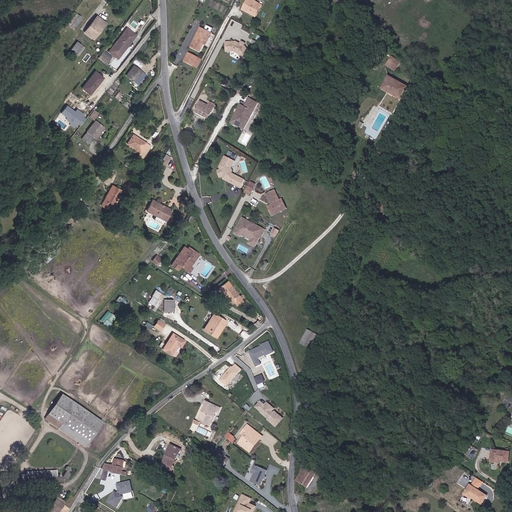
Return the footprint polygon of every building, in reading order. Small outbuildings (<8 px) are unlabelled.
[(227,0),(228,12),(241,12),(241,5),(243,5),(243,2),(234,2),(234,0),(227,0)] [(66,23),(71,26),(78,17),(74,13),(66,23)] [(181,34),(190,38),(198,22),(200,23),(202,19),(192,14),(181,34)] [(93,31),(95,32),(102,22),(92,15),(81,31),(88,37),(93,31)] [(126,22),(108,46),(117,54),(132,35),(130,33),(134,28),(126,22)] [(222,48),(225,50),(228,44),(224,43),(225,39),(211,44),(215,51),(222,48)] [(232,55),(238,53),(236,47),(234,45),(235,41),(231,39),(230,42),(228,44),(225,50),(227,50),(228,53),(231,53),(232,55)] [(67,54),(73,58),(82,46),(73,40),(67,49),(70,51),(67,54)] [(176,48),(184,52),(188,45),(180,41),(176,48)] [(385,49),(393,54),(396,49),(388,44),(385,49)] [(184,52),(190,55),(194,48),(188,45),(184,52)] [(105,58),(109,53),(101,47),(97,52),(105,58)] [(121,72),(130,79),(138,70),(129,62),(121,72)] [(378,76),(380,77),(387,65),(384,63),(378,76)] [(380,77),(398,87),(405,74),(387,65),(380,77)] [(89,85),(91,86),(98,76),(90,70),(77,86),(84,91),(89,85)] [(187,104),(195,109),(202,94),(201,94),(199,97),(192,94),(187,104)] [(195,109),(200,112),(208,97),(202,94),(195,109)] [(236,96),(232,102),(234,103),(227,115),(236,120),(247,99),(240,95),(239,98),(236,96)] [(250,101),(247,99),(236,120),(239,121),(250,101)] [(234,103),(232,102),(225,114),(227,115),(234,103)] [(95,109),(89,116),(94,120),(100,112),(95,109)] [(87,134),(89,135),(97,124),(88,118),(80,128),(80,129),(87,134)] [(74,137),(80,141),(87,134),(80,129),(74,137)] [(134,159),(143,145),(129,136),(128,138),(122,134),(117,142),(132,151),(130,156),(134,159)] [(210,157),(211,159),(213,164),(214,167),(216,166),(218,168),(217,169),(218,170),(222,162),(223,159),(223,158),(226,151),(216,146),(210,157)] [(164,155),(158,152),(155,158),(160,161),(164,155)] [(235,170),(222,162),(218,170),(230,177),(235,170)] [(93,178),(99,181),(105,170),(99,167),(93,178)] [(243,187),(247,179),(241,176),(237,184),(243,187)] [(119,192),(117,190),(120,183),(112,179),(107,188),(109,189),(105,196),(103,196),(100,200),(111,205),(119,192)] [(250,180),(244,192),(251,195),(257,183),(250,180)] [(284,206),(274,187),(266,191),(271,201),(267,203),(272,212),(284,206)] [(79,201),(82,203),(88,194),(85,192),(79,201)] [(162,215),(168,205),(150,195),(144,205),(162,215)] [(261,234),(265,227),(242,215),(234,230),(239,233),(240,230),(251,236),(257,239),(260,234),(261,234)] [(274,227),(271,234),(276,237),(280,230),(274,227)] [(193,263),(191,262),(196,252),(187,246),(185,245),(173,264),(178,268),(181,263),(183,264),(191,268),(194,264),(193,263)] [(191,262),(193,263),(200,251),(188,245),(187,246),(196,252),(191,262)] [(157,254),(151,259),(155,263),(161,258),(157,254)] [(262,266),(267,269),(271,260),(266,258),(262,266)] [(231,281),(222,289),(224,292),(226,291),(230,297),(231,296),(237,303),(238,302),(241,307),(247,303),(244,299),(243,297),(231,281)] [(154,302),(161,306),(166,298),(159,293),(154,302)] [(228,298),(229,299),(234,305),(236,303),(237,303),(231,296),(230,297),(228,298)] [(180,301),(174,301),(170,301),(170,311),(178,311),(177,307),(180,307),(180,305),(180,301)] [(217,313),(210,323),(207,330),(218,337),(222,331),(223,329),(225,330),(231,321),(217,313)] [(161,326),(166,330),(169,324),(164,321),(161,326)] [(305,343),(315,349),(321,335),(311,329),(305,343)] [(183,345),(187,347),(190,341),(179,334),(173,344),(181,349),(183,345)] [(275,350),(271,339),(263,342),(263,343),(255,346),(256,348),(252,350),(257,363),(261,361),(259,355),(266,352),(267,353),(275,350)] [(169,351),(177,356),(181,349),(173,344),(169,351)] [(229,379),(234,383),(245,369),(239,363),(236,367),(234,366),(224,380),(226,382),(229,379)] [(263,374),(256,377),(259,383),(266,380),(263,374)] [(57,423),(88,441),(101,419),(55,393),(43,414),(57,423)] [(261,400),(254,407),(277,427),(285,417),(267,402),(265,403),(261,400)] [(202,419),(214,424),(218,410),(222,412),(224,407),(212,402),(211,406),(207,405),(202,419)] [(509,425),(511,426),(511,408),(507,406),(503,414),(511,418),(509,425)] [(41,419),(55,427),(57,423),(43,414),(41,419)] [(254,446),(253,444),(261,433),(249,424),(247,427),(250,429),(247,432),(240,442),(251,450),(254,446)] [(229,432),(225,437),(234,443),(237,437),(229,432)] [(254,446),(263,434),(261,433),(253,444),(254,446)] [(179,466),(177,465),(184,449),(174,444),(171,450),(173,450),(165,466),(176,472),(179,466)] [(489,455),(501,457),(502,446),(483,444),(481,456),(489,457),(489,455)] [(211,455),(218,459),(224,449),(217,445),(211,455)] [(223,462),(226,458),(229,452),(226,449),(220,459),(223,462)] [(127,470),(123,469),(126,458),(116,455),(114,464),(116,464),(115,471),(126,474),(127,470)] [(112,470),(115,471),(116,464),(114,464),(107,462),(106,468),(112,469),(112,470)] [(266,473),(268,469),(256,463),(253,470),(255,472),(252,479),(262,484),(265,477),(266,473)] [(298,481),(308,486),(313,476),(307,473),(305,476),(301,474),(298,481)] [(466,493),(473,497),(478,487),(464,479),(457,490),(465,495),(466,493)] [(132,480),(119,482),(120,489),(119,491),(115,489),(109,500),(118,505),(124,494),(122,493),(123,491),(124,491),(133,490),(132,480)] [(247,495),(241,507),(245,509),(243,511),(254,511),(255,511),(257,511),(260,507),(253,503),(255,499),(247,495)] [(61,511),(67,505),(60,499),(49,511),(61,511)]
